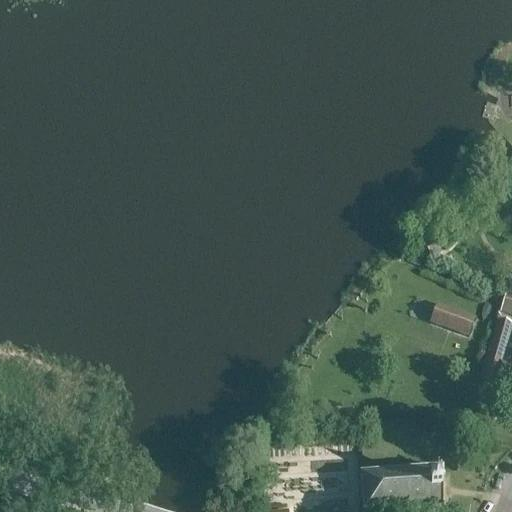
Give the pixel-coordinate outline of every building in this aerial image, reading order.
[(445,245),(440,237),(423,249),(428,257),(445,245)] [(511,317),(511,295),(507,294),(500,314),(511,317)] [(470,338),(476,321),(437,305),(431,321),(470,338)] [(511,388),(511,325),(498,321),(481,379),(494,383),(511,388)] [(441,474),(443,472),(441,470),(439,472),(426,473),(425,471),(423,472),(423,473),(410,474),(410,472),(407,473),(407,474),(394,475),(394,473),(391,473),(391,475),(378,476),(378,474),(375,474),(375,476),(362,477),(360,475),(358,478),(361,479),(361,490),(359,490),(359,493),(361,493),(362,502),(360,502),(360,505),(362,504),(361,511),(445,511),(446,511),(444,510),(443,500),(446,500),(446,497),(443,497),(442,487),(445,487),(445,484),(442,484),(441,474)]
